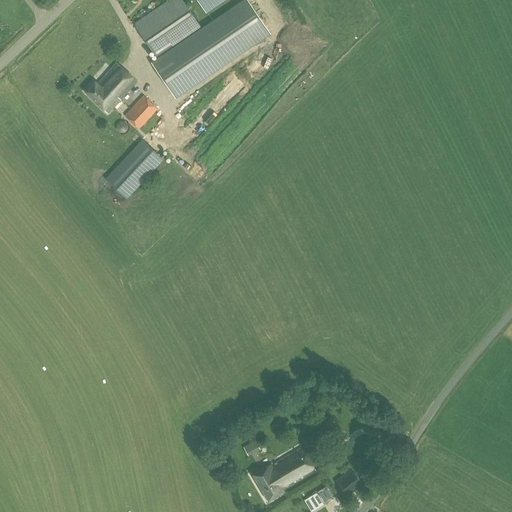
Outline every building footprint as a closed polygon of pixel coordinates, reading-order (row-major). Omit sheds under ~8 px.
[(182,0),(166,0),(133,23),(158,59),(202,29),(182,0)] [(199,0),(207,11),(222,0),(199,0)] [(287,16),(279,18),(281,26),(289,24),(287,16)] [(121,99),(136,80),(116,62),(98,82),(95,80),(85,91),(108,113),(121,99)] [(143,94),(142,96),(125,115),(139,128),(157,109),(143,94)] [(191,128),(197,133),(203,126),(207,130),(216,120),(208,114),(200,124),(196,121),(191,128)] [(164,158),(141,138),(105,177),(126,198),(164,158)] [(335,445),(346,434),(329,417),(318,428),(335,445)] [(395,451),(408,431),(395,423),(382,442),(395,451)] [(248,455),(259,448),(255,441),(243,447),(248,455)] [(284,490),(282,488),(315,470),(302,447),(284,457),(285,459),(272,466),(270,463),(252,473),(267,499),(284,490)] [(351,467),(334,480),(346,496),(363,483),(351,467)] [(304,498),(310,508),(330,496),(325,486),(304,498)]
